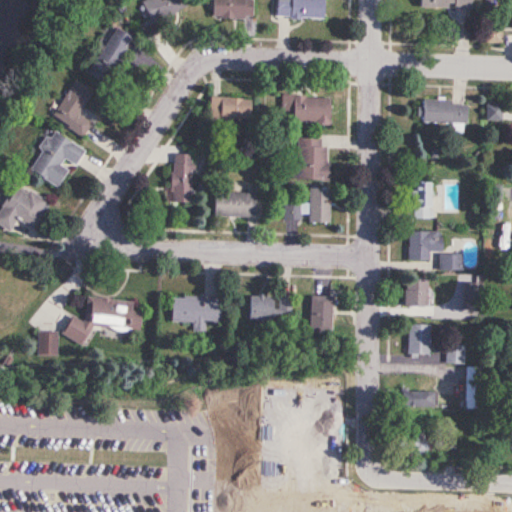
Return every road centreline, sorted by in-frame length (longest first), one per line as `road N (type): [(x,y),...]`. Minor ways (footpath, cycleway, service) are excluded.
road 1 (residential): [(372,255),(134,247),(121,239),(109,198),(182,88),(201,65),(232,53),(511,65)]
road 2 (residential): [(370,475),(375,0)]
road 3 (residential): [(511,482),(370,475)]
